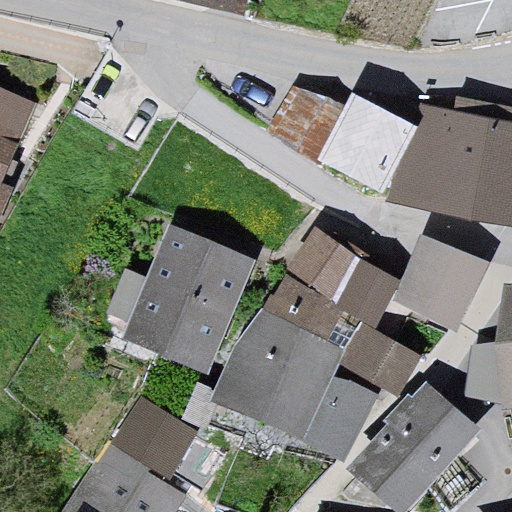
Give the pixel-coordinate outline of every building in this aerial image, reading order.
[(229,0),(187,0),(227,9),(229,0)] [(335,115),(289,101),(264,142),(304,170),(335,115)] [(0,167),(21,116),(0,107),(0,167)] [(393,146),(346,120),(323,162),(370,188),(393,146)] [(511,178),(511,148),(422,129),(405,210),(501,231),(511,178)] [(245,275),(161,239),(112,353),(197,389),(245,275)] [(483,276),(415,249),(386,320),(454,348),(483,276)] [(350,327),(252,290),(203,418),(300,456),(329,374),(350,327)] [(511,308),(496,309),(501,422),(511,421),(511,308)] [(407,367),(355,334),(329,374),(381,407),(407,367)] [(372,411),(333,393),(303,458),(342,476),(372,411)] [(417,511),(474,447),(418,399),(343,485),(374,511),(417,511)] [(192,440),(133,404),(102,455),(161,491),(192,440)] [(173,511),(174,511),(96,462),(64,511),(173,511)]
